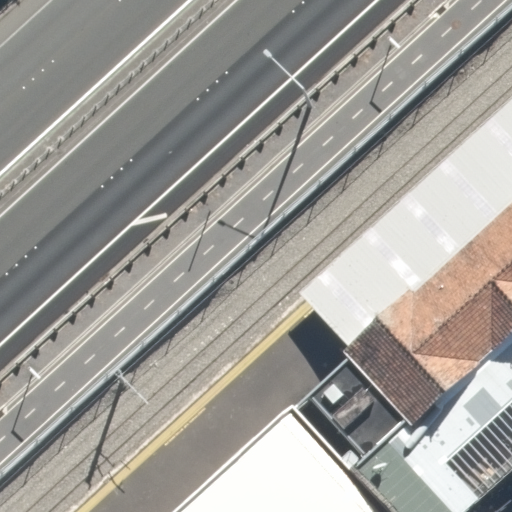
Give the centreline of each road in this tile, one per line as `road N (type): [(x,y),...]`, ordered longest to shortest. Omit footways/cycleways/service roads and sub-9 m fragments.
road 1 (trunk): [(307,0),(0,280)]
road 2 (trunk): [(0,102),(111,0)]
